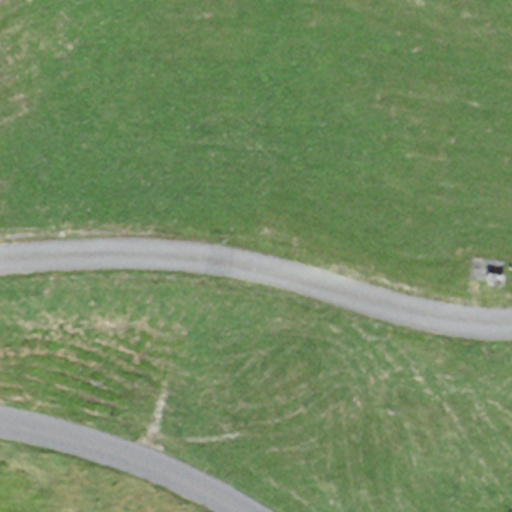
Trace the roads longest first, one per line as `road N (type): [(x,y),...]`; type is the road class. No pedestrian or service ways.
road 1 (residential): [(0,260),(177,256),(412,312),(511,324)]
road 2 (unclassified): [(232,511),(87,442),(0,424)]
